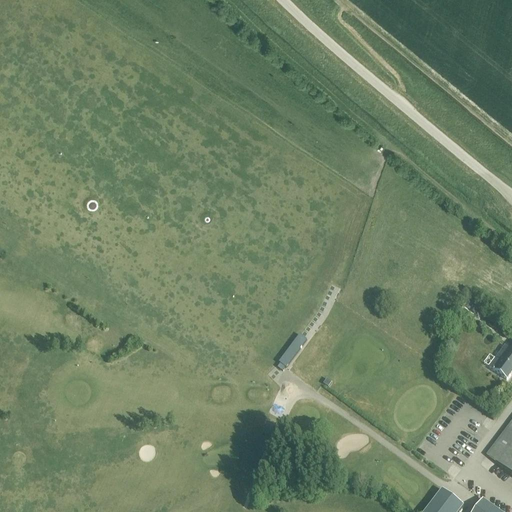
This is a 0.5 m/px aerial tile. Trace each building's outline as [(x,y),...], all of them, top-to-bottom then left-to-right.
[(485,309),(481,314),(486,319),(490,314),(485,309)] [(299,336),(279,364),(286,369),(306,341),(299,336)] [(489,368),(507,381),(511,373),(511,349),(511,351),(505,347),(489,368)] [(327,380),(324,385),(329,388),(332,383),(327,380)] [(511,423),(487,457),(511,476),(511,423)] [(428,511),(460,511),(464,508),(443,492),(428,511)] [(497,511),(484,502),(476,511),(497,511)]
